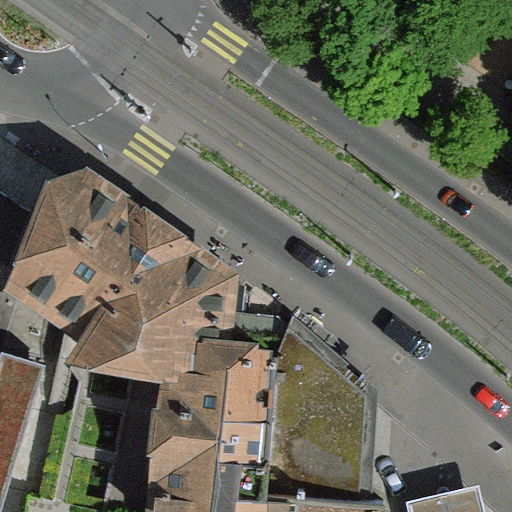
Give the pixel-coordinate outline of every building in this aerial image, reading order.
[(57,190),(23,277),(96,327),(179,379),(184,344),(278,356),(290,326),(281,317),(224,309),(228,274),(98,180),(57,190)] [(370,393),(290,326),(278,356),(267,491),(362,499),(370,393)] [(162,511),(179,379),(96,327),(73,355),(44,496),(30,494),(25,511),(162,511)] [(184,344),(179,379),(162,511),(265,511),(267,491),(278,356),(184,344)] [(434,487),(399,494),(402,511),(477,511),(470,480),(434,487)] [(381,511),(383,501),(362,499),(267,491),(265,511),(381,511)]
